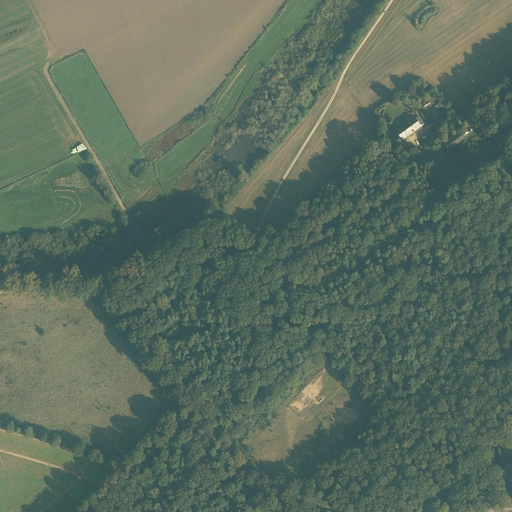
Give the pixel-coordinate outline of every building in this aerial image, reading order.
[(416,118),(396,133),(402,141),(425,124),(419,117),(416,118)] [(422,138),(426,142),(435,135),(432,131),(422,138)] [(465,139),(460,133),(444,145),(449,151),(465,139)] [(420,150),(407,160),(412,166),(424,156),(420,150)] [(497,443),(502,440),(498,434),(493,437),(497,443)] [(511,468),(511,457),(505,459),(502,449),(494,452),(498,462),(501,472),(510,469),(510,471),(511,470),(511,468)]
